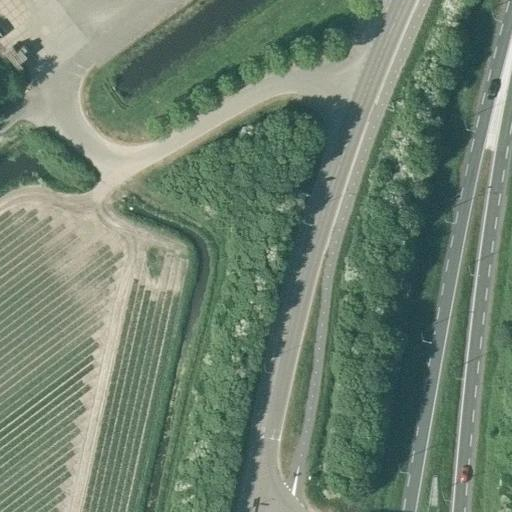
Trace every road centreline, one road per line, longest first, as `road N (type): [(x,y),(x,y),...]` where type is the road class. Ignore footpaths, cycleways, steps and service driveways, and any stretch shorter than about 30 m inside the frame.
road 1 (tertiary): [(253,511),(311,251),(408,0)]
road 2 (primary): [(511,27),(476,149),(406,511)]
road 3 (primary): [(459,511),(484,252),(511,80)]
